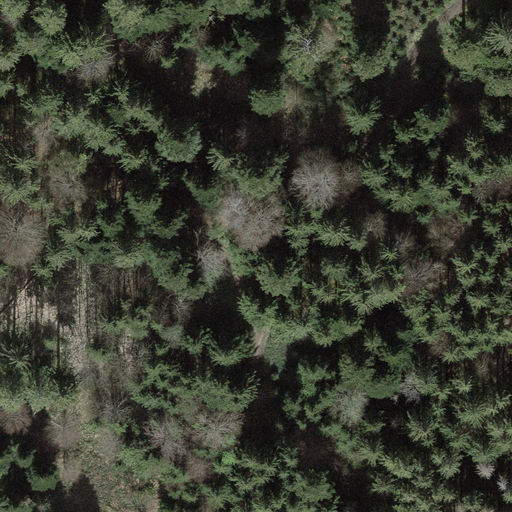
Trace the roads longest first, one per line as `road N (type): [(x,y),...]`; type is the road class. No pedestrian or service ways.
road 1 (track): [(0,191),(159,127),(407,57)]
road 2 (track): [(247,357),(407,57),(459,0)]
